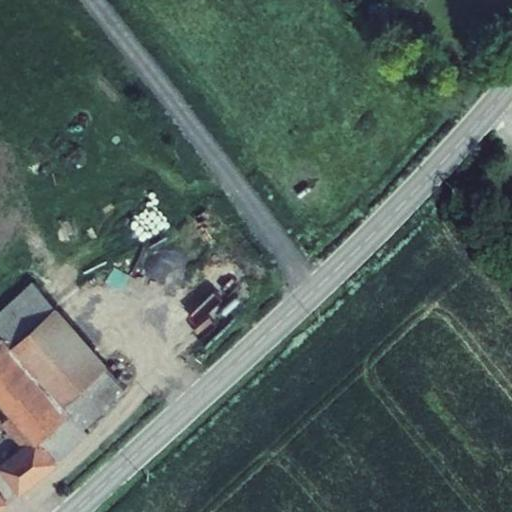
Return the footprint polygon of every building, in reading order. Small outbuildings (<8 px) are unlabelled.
[(88,230),(158,198),(146,172),(76,204),(88,230)] [(41,386),(86,346),(28,281),(0,306),(0,339),(41,386)] [(0,339),(0,401),(10,414),(3,420),(28,450),(2,471),(16,489),(51,459),(36,440),(65,415),(41,386),(0,339)] [(121,385),(86,346),(41,386),(65,415),(75,426),(121,385)] [(51,459),(81,433),(75,426),(65,415),(36,440),(51,459)]
